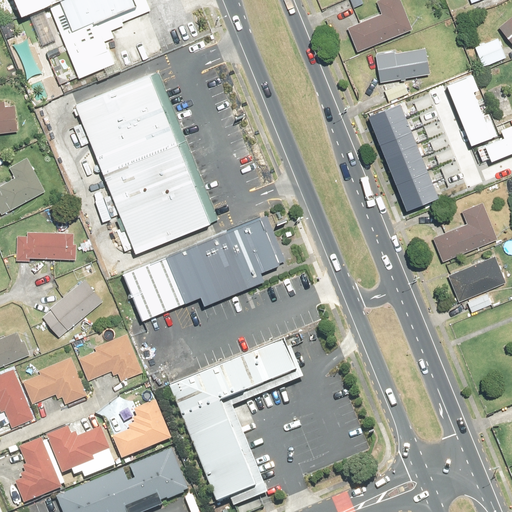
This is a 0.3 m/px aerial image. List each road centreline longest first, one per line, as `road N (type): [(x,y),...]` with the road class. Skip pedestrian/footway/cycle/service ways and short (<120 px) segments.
road 1 (primary): [(350,295),(230,0)]
road 2 (primary): [(289,0),(405,287)]
road 3 (primary): [(422,472),(350,295)]
road 4 (primary): [(405,287),(474,450)]
road 5 (residential): [(511,160),(471,174),(434,87)]
road 6 (unknown): [(0,444),(115,392)]
